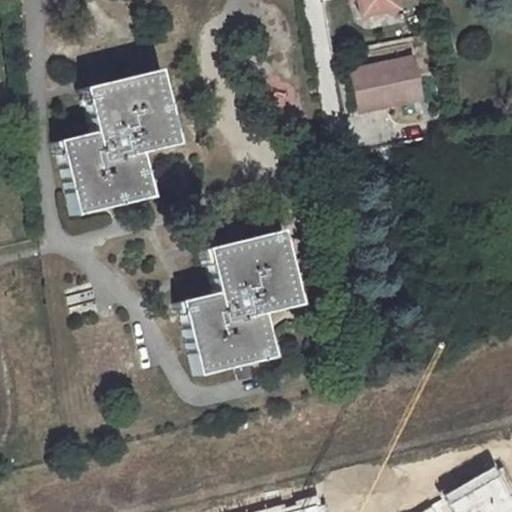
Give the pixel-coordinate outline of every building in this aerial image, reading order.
[(354,0),(358,17),(395,9),(392,0),(354,0)] [(409,58),(346,72),(355,114),(418,100),(409,58)] [(155,72),(85,89),(95,131),(62,140),(65,153),(60,154),(74,216),(148,198),(139,158),(173,149),(155,72)] [(209,295),(177,303),(179,313),(174,314),(189,376),(265,357),(257,318),(293,309),(276,234),(200,253),(209,295)] [(73,316),(96,307),(88,285),(65,293),(73,316)] [(118,318),(103,328),(79,326),(92,380),(125,372),(118,318)]
